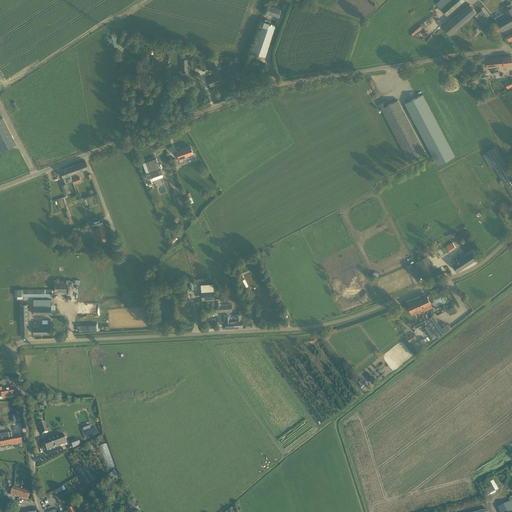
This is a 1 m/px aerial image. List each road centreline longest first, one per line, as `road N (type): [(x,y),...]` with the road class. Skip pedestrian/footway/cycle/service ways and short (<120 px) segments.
road 1 (unclassified): [(0,190),(273,86),(511,50)]
road 2 (unclassified): [(8,347),(333,323),(476,268),(511,238)]
road 3 (unclassified): [(40,511),(19,371),(8,347)]
